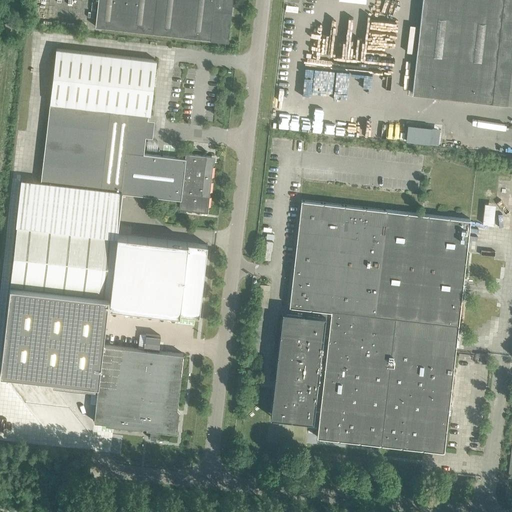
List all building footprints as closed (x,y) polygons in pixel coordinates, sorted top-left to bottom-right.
[(209,41),(227,43),(232,0),(97,0),(95,26),(209,39),(209,41)] [(511,0),(422,0),(411,93),(511,104),(511,0)] [(56,49),(50,102),(40,182),(180,199),(179,209),(207,212),(213,164),(210,163),(211,156),(185,153),(185,158),(143,153),(148,114),(150,114),(156,60),(56,49)] [(301,200),(288,311),(282,311),(270,416),(313,421),(314,410),(319,411),(317,436),(443,451),(470,219),(301,200)] [(108,305),(199,316),(207,244),(117,234),(117,236),(17,224),(10,284),(108,295),(109,296),(108,305)] [(263,259),(271,260),(274,233),(267,233),(266,240),(263,259)] [(177,408),(183,353),(158,351),(160,335),(145,334),(144,349),(102,344),(108,295),(10,284),(10,285),(9,285),(0,366),(0,373),(6,381),(15,374),(22,383),(30,376),(37,385),(46,378),(98,384),(94,421),(105,422),(105,424),(105,423),(142,427),(142,428),(143,427),(146,427),(146,429),(147,429),(147,427),(151,428),(150,431),(157,432),(158,428),(174,430),(176,413),(179,411),(177,408)]
